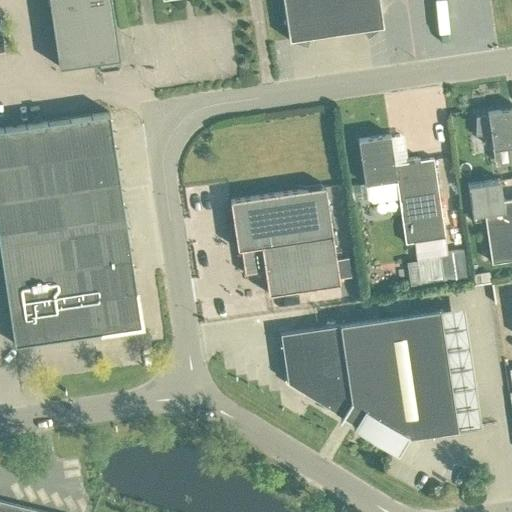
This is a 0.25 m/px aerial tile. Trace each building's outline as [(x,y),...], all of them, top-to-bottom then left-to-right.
[(48,0),(58,66),(98,60),(99,70),(120,67),(110,0),(48,0)] [(282,0),(288,39),(306,45),(310,35),(360,28),(366,36),(382,25),(378,0),(282,0)] [(29,106),(31,119),(39,118),(38,105),(29,106)] [(475,134),(490,134),(492,148),(508,145),(508,151),(511,150),(511,107),(486,111),(487,114),(475,116),(475,134)] [(108,111),(0,126),(0,254),(13,342),(100,329),(100,330),(141,324),(136,289),(135,289),(108,111)] [(398,198),(404,242),(444,236),(432,157),(419,159),(418,156),(406,158),(407,161),(393,163),(389,133),(357,138),(364,182),(367,198),(372,201),(398,198)] [(320,137),(295,140),(302,188),(324,185),(328,184),(326,170),(340,168),(335,141),(321,143),(320,137)] [(296,146),(224,157),(230,199),(302,188),(296,146)] [(484,215),(491,261),(511,258),(511,197),(501,199),(499,180),(468,185),(468,183),(466,183),(472,218),(473,218),(473,216),(484,215)] [(244,272),(264,269),(267,293),(339,282),(324,185),(302,188),(230,199),(229,199),(236,248),(240,247),(244,272)] [(279,332),(286,381),(395,447),(403,433),(407,436),(456,428),(439,308),(279,332)] [(0,511),(50,511),(0,499),(0,511)]
